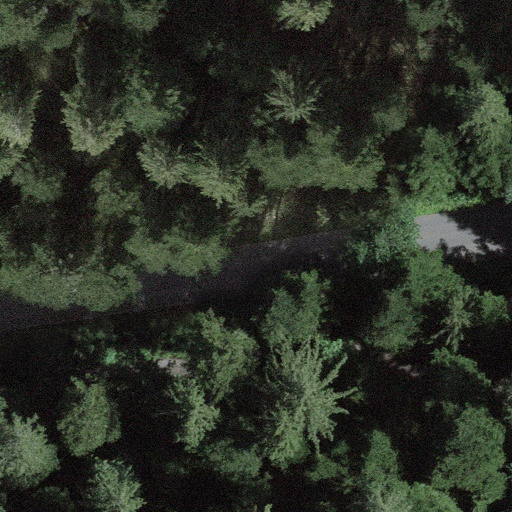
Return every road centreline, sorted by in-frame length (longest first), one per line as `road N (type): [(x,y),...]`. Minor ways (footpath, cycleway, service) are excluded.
road 1 (track): [(0,393),(317,352),(391,356),(511,388)]
road 2 (unclassified): [(0,314),(511,230)]
